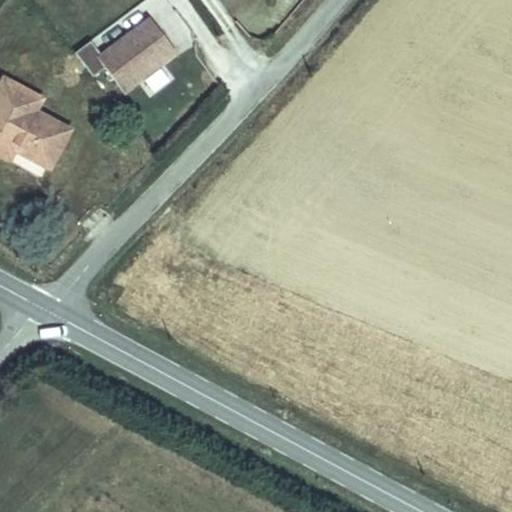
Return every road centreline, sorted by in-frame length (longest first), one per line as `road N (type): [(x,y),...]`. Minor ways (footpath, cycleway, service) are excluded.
road 1 (secondary): [(424,511),(42,307)]
road 2 (unclassified): [(341,0),(42,307)]
